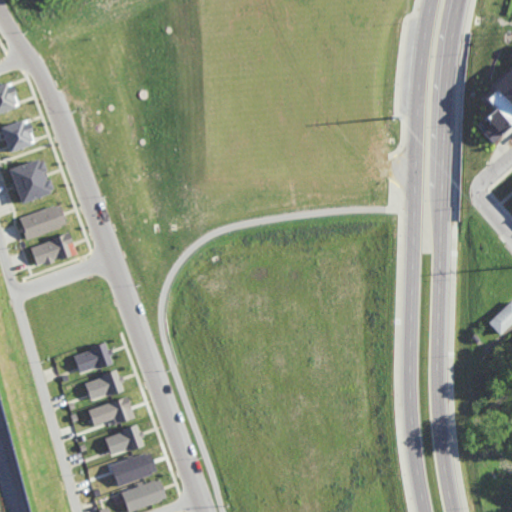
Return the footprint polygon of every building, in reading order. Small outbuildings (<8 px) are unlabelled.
[(511,67),(491,87),(494,90),(485,99),(493,108),(483,118),(490,126),(482,133),(491,143),(511,123),(511,67)] [(0,112),(15,108),(11,97),(16,95),(11,82),(0,85),(0,112)] [(26,119),(0,128),(0,129),(9,152),(31,144),(27,133),(31,131),(26,119)] [(19,203),(51,193),(44,171),(45,171),(41,159),(8,169),(19,203)] [(66,226),(58,204),(18,218),(25,239),(66,226)] [(29,247),(36,267),(75,253),(68,233),(29,247)] [(499,335),(511,322),(511,301),(511,300),(487,322),(499,335)] [(111,363),(106,344),(72,354),(78,373),(111,363)] [(83,382),(89,401),(123,390),(117,370),(83,382)] [(92,426),(112,419),(113,424),(132,418),(125,397),(87,410),(92,426)] [(103,436),(109,455),(143,445),(137,426),(103,436)] [(115,486),(155,473),(148,451),(108,465),(115,486)] [(119,491),(126,511),(127,511),(165,499),(158,479),(141,485),(141,484),(119,491)]
